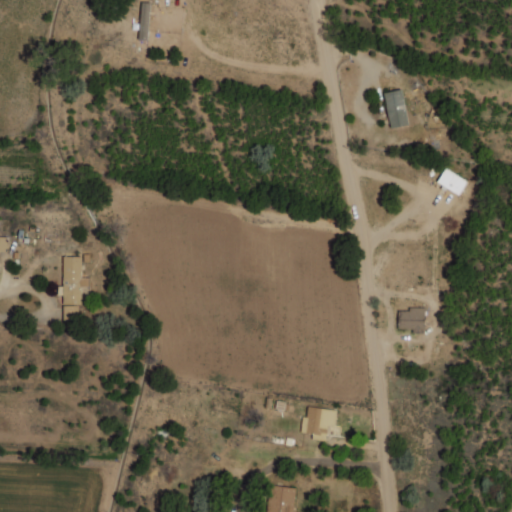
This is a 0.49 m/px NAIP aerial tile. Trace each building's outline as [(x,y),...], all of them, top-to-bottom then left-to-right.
[(149,2),(141,2),(140,39),(148,39),(149,2)] [(384,92),(391,128),(409,124),(401,89),(384,92)] [(467,181),(445,168),(437,181),(459,195),(467,181)] [(62,256),(64,320),(79,320),(78,305),(82,304),(81,286),(88,286),(88,277),(82,278),(81,256),(62,256)] [(398,328),(412,329),(412,333),(424,333),(425,307),(408,306),(408,310),(399,310),(398,328)] [(336,409),(308,406),(307,416),(303,416),(301,432),(313,433),(312,439),(326,440),(327,425),(334,426),(336,409)] [(293,511),(295,487),(269,486),(267,511),(293,511)]
